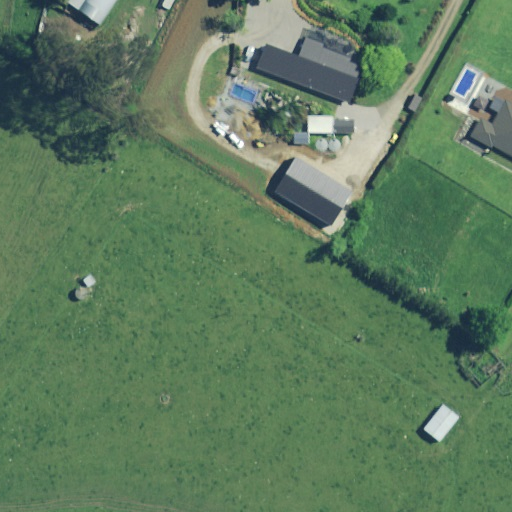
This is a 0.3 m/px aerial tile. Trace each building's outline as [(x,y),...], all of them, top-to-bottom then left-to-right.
[(114,0),(65,0),(64,1),(98,24),(114,0)] [(354,69),(258,34),(247,66),(317,91),(315,98),(332,104),(334,98),(343,101),(354,69)] [(257,91),(238,81),(230,96),(249,106),(257,91)] [(422,98),(415,95),(408,108),(414,112),(422,98)] [(511,95),(495,125),(484,119),(474,138),(494,148),(495,146),(511,155),(511,95)] [(238,108),(226,102),(219,113),(231,120),(238,108)] [(331,133),(331,117),(308,117),(308,133),(331,133)] [(331,117),(331,133),(354,134),(355,117),(331,117)] [(458,418),(442,406),(424,430),(439,442),(458,418)]
